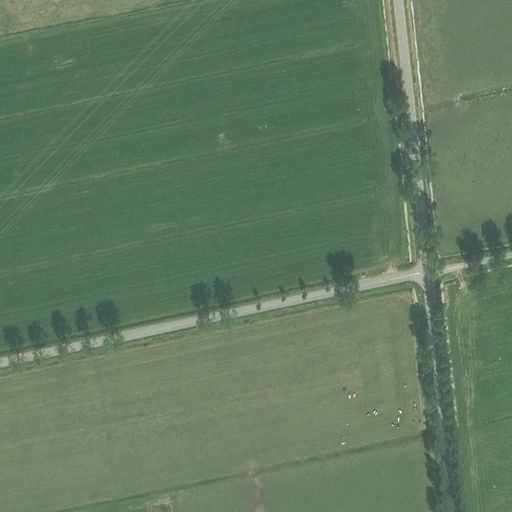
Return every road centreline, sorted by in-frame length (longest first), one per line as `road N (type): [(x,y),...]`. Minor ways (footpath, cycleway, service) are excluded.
road 1 (tertiary): [(0,364),(428,275)]
road 2 (tertiary): [(428,275),(392,0)]
road 3 (tertiary): [(453,511),(428,275)]
